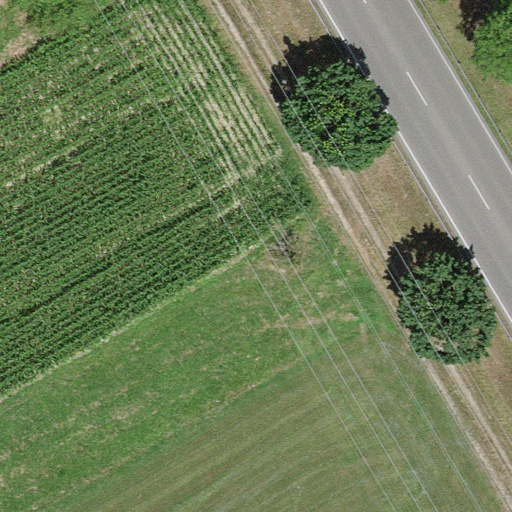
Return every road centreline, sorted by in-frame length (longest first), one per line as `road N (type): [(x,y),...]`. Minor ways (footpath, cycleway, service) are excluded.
road 1 (track): [(223,0),(511,496)]
road 2 (primary): [(511,230),(374,0)]
